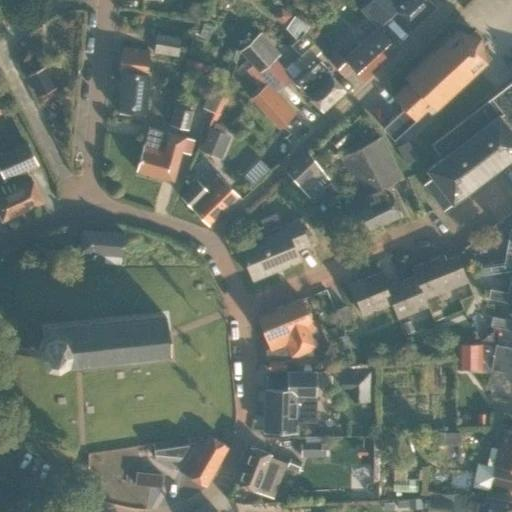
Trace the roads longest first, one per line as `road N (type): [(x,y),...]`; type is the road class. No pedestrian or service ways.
road 1 (residential): [(203,242),(461,0)]
road 2 (residential): [(240,311),(392,244),(457,241),(511,202)]
road 3 (residential): [(169,511),(212,490),(233,456),(245,409),(240,311)]
road 4 (residential): [(85,210),(105,0)]
road 5 (residential): [(203,242),(157,221),(85,210)]
